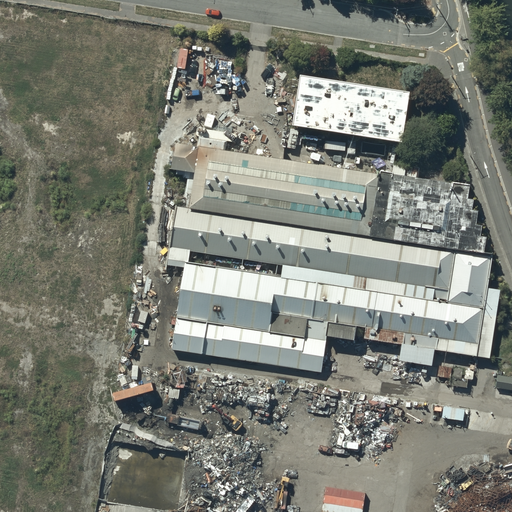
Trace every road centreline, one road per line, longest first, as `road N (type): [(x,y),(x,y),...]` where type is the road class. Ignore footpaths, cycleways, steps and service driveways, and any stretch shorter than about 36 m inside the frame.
road 1 (residential): [(206,0),(405,34),(438,31)]
road 2 (unclassified): [(511,246),(463,71),(438,31)]
